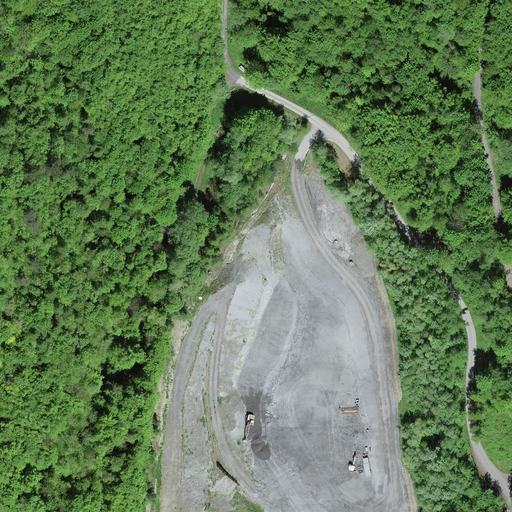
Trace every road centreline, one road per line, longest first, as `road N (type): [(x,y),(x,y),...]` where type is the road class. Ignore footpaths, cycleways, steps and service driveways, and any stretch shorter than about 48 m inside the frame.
road 1 (track): [(511,491),(469,447),(468,345),(459,302),(334,136),(235,77)]
road 2 (track): [(0,39),(93,87),(108,114),(120,198),(126,210),(163,229),(190,201),(207,111),(235,77)]
road 3 (track): [(493,0),(482,122),(511,262)]
